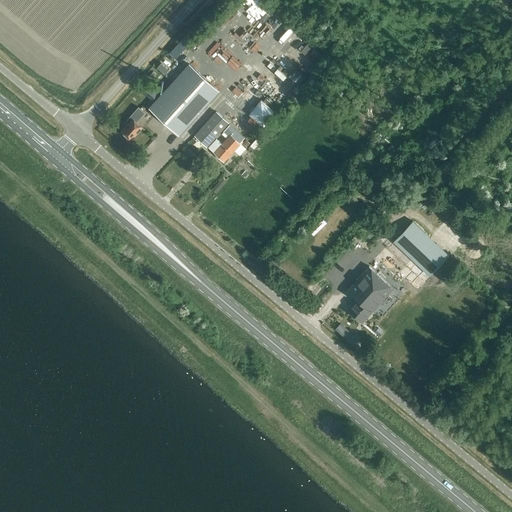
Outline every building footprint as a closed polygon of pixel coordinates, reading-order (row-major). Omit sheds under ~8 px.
[(291,40),(299,46),(305,39),(298,32),(291,40)] [(219,90),(189,63),(150,108),(179,135),(219,90)] [(150,85),(145,90),(152,98),(157,93),(150,85)] [(261,98),(249,113),(266,126),(278,111),(261,98)] [(145,112),(138,107),(125,121),(125,122),(124,124),(126,126),(121,130),(126,134),(126,136),(129,138),(130,138),(131,139),(142,127),(136,122),(145,112)] [(228,122),(216,111),(195,135),(207,146),(228,122)] [(224,132),(230,137),(223,145),(217,139),(209,148),(222,160),(230,152),(232,153),(245,139),(236,130),(230,125),(224,132)] [(394,242),(430,276),(449,256),(413,222),(394,242)] [(348,309),(363,322),(393,289),(370,268),(348,291),(357,299),(348,309)] [(335,328),(352,343),(358,336),(341,322),(335,328)]
